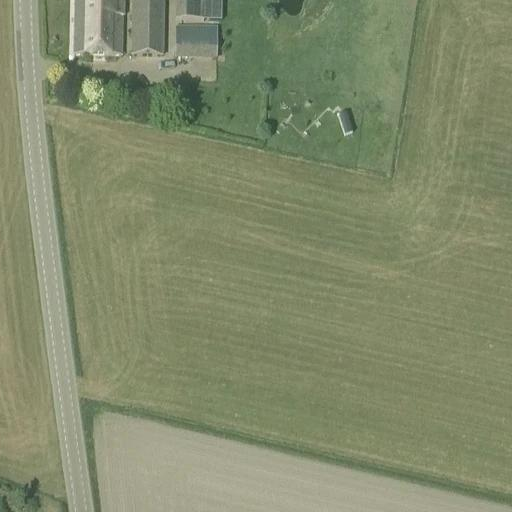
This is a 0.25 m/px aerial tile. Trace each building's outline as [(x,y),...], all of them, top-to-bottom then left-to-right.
[(122,57),(123,0),(75,0),(74,56),(122,57)] [(162,59),(163,0),(130,0),(130,59),(162,59)] [(201,10),(183,10),(183,23),(200,23),(201,10)] [(175,28),(174,59),(189,60),(189,28),(175,28)] [(227,52),(228,32),(212,32),(211,52),(227,52)]
